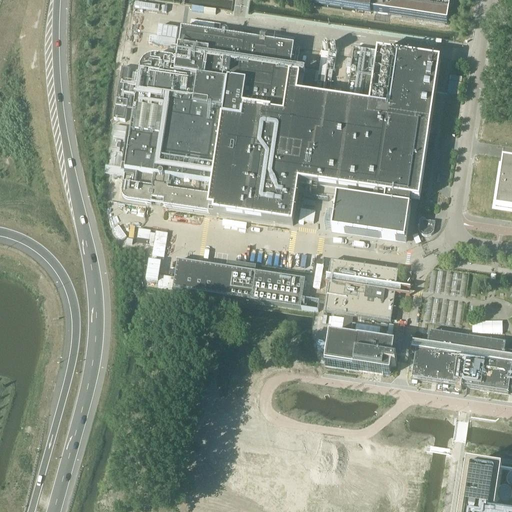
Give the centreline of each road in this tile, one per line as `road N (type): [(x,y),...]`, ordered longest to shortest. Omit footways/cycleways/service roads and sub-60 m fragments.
road 1 (motorway): [(53,511),(96,339),(96,290),(55,77),(54,0)]
road 2 (motorway): [(0,232),(35,245),(61,270),(77,316),(74,359),(30,511)]
road 3 (unclassified): [(511,250),(455,235),(487,0)]
road 4 (unclassified): [(411,397),(274,379),(265,403),(281,421),(371,431)]
